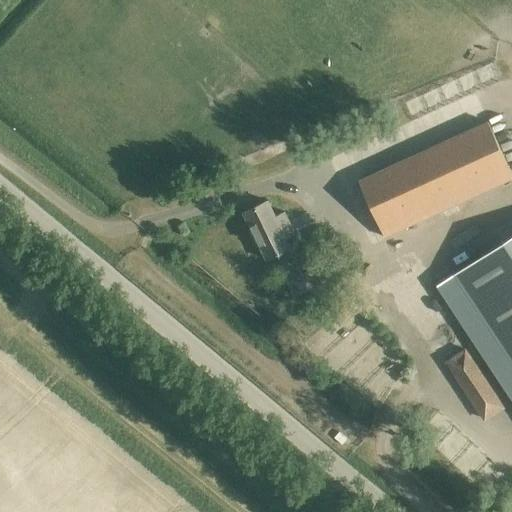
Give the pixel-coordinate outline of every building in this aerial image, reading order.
[(511,174),(488,121),(358,180),(384,237),(511,178),(511,174)] [(267,201),(243,212),(266,260),(290,249),(285,238),(295,234),(284,212),(275,216),(267,201)] [(511,234),(453,274),(511,364),(511,234)] [(511,364),(453,274),(436,285),(475,343),(511,399),(511,364)] [(511,400),(511,399),(475,343),(446,361),(460,382),(459,383),(481,416),(482,415),(484,419),(511,400)]
